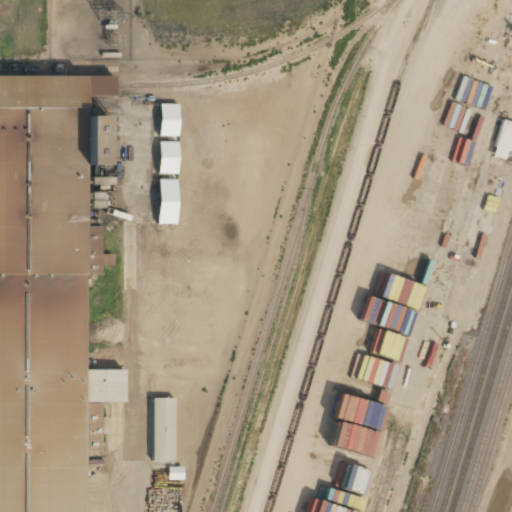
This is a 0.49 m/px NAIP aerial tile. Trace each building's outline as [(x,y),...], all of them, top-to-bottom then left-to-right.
[(0,511),(78,511),(118,373),(77,361),(77,444),(0,444),(0,456),(13,466),(0,469),(0,300),(20,300),(11,269),(39,269),(1,239),(18,239),(18,120),(53,77),(0,76),(0,511)] [(112,96),(112,76),(88,77),(88,97),(112,96)] [(176,136),(176,104),(158,104),(157,136),(176,136)] [(100,116),(81,116),(81,165),(101,165),(100,116)] [(491,156),(503,159),(505,151),(511,152),(511,123),(500,120),(491,156)] [(175,174),(176,142),(157,142),(157,173),(175,174)] [(174,224),(175,180),(156,179),(156,224),(174,224)] [(151,398),(150,467),(173,467),(173,398),(151,398)]
